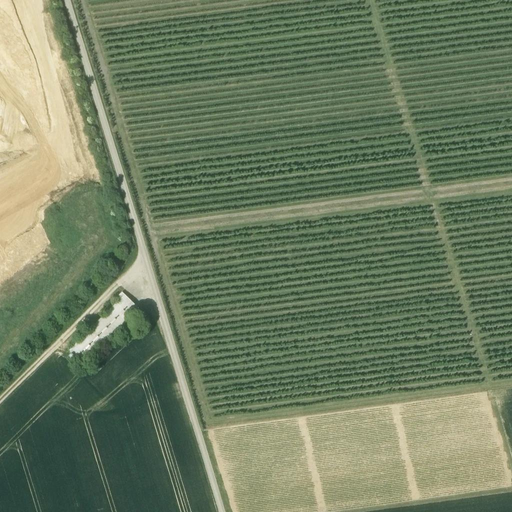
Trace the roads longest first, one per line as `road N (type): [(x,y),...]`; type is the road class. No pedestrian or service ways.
road 1 (track): [(68,0),(223,511)]
road 2 (track): [(0,403),(143,260)]
